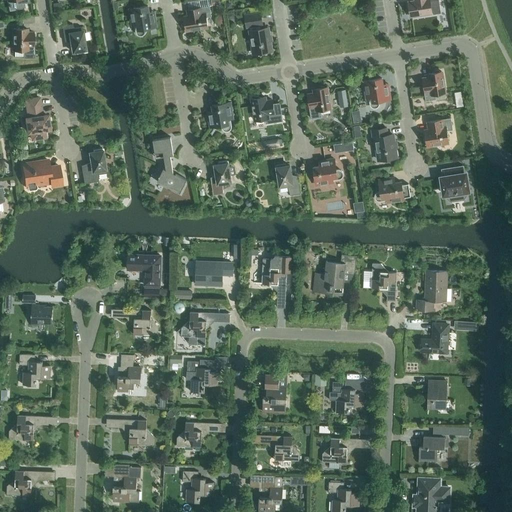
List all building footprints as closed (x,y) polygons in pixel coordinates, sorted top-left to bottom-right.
[(416,0),(416,1),(408,2),(411,17),(439,12),(437,0),(416,0)] [(61,2),(53,3),(54,11),(62,10),(61,2)] [(135,25),(136,32),(136,33),(136,34),(137,35),(138,35),(139,36),(140,36),(142,36),(143,36),(144,35),(145,34),(145,33),(146,33),(146,32),(146,31),(145,29),(156,27),(154,12),(149,13),(148,6),(130,9),(132,26),(135,25)] [(186,31),(208,27),(206,17),(211,17),(209,7),(187,10),(188,17),(184,18),(185,23),(184,24),(184,27),(186,29),(186,31)] [(254,54),(271,51),(270,41),(269,41),(268,36),(269,36),(268,28),(260,29),(259,25),(262,24),(260,13),(245,16),(247,27),(250,26),(251,31),(250,31),(254,54)] [(216,17),(215,19),(215,22),(217,24),(219,25),(223,25),(224,24),(223,16),(221,14),(218,15),(216,17)] [(86,52),(82,27),(74,28),(72,25),(72,24),(62,26),(64,39),(70,39),(72,52),(76,51),(76,54),(86,52)] [(27,32),(27,29),(21,29),(20,27),(17,27),(15,29),(13,29),(13,51),(23,51),(23,55),(33,55),(33,32),(27,32)] [(429,77),(422,79),(426,101),(436,99),(436,101),(446,99),(445,93),(442,71),(440,72),(438,71),(435,71),(434,73),(429,74),(429,77)] [(379,101),(390,99),(389,90),(384,90),(382,78),(364,81),(366,98),(369,97),(370,104),(370,106),(371,107),(373,108),(375,108),(376,108),(378,107),(379,106),(379,104),(379,103),(379,101)] [(319,88),(314,89),(314,93),(307,94),(311,119),(321,117),(320,111),(330,109),(327,87),(325,88),(323,86),(320,87),(319,88)] [(48,87),(40,89),(41,96),(49,95),(48,87)] [(345,90),(338,91),(341,107),(348,106),(345,90)] [(265,101),(265,97),(260,98),(258,97),(255,97),(254,99),(252,99),(255,121),(265,119),(266,124),(282,121),(280,103),(273,104),(272,100),(265,101)] [(50,127),(50,126),(49,126),(48,118),(48,117),(47,117),(46,115),(41,116),(40,111),(41,111),(39,98),(26,100),(28,118),(26,118),(26,120),(27,131),(28,131),(28,133),(30,132),(32,140),(41,139),(40,131),(41,131),(49,129),(48,127),(50,127)] [(231,126),(230,119),(233,119),(230,102),(212,105),(213,111),(208,112),(210,128),(221,126),(222,128),(222,129),(222,130),(223,130),(223,131),(224,131),(225,132),(226,132),(227,132),(228,132),(229,131),(230,131),(230,130),(231,130),(231,129),(231,128),(231,127),(231,126)] [(355,122),(363,121),(360,109),(352,110),(355,122)] [(447,131),(452,130),(451,118),(443,120),(443,119),(427,122),(429,130),(425,131),(426,138),(424,139),(425,142),(427,143),(427,146),(449,142),(447,131)] [(386,159),(396,157),(395,148),(394,148),(393,142),(394,142),(393,134),(388,135),(387,128),(371,131),(373,138),(375,138),(379,160),(381,160),(382,161),(385,161),(386,159)] [(161,173),(157,182),(168,187),(168,189),(172,189),(180,193),(182,188),(183,189),(184,187),(183,186),(186,180),(176,174),(175,175),(173,175),(170,155),(171,155),(172,152),(172,150),(172,148),(170,138),(171,138),(171,137),(153,140),(154,146),(156,153),(163,152),(166,170),(163,168),(161,173)] [(281,139),(271,141),(272,148),(282,147),(281,139)] [(353,142),(334,145),(335,153),(354,150),(353,142)] [(106,174),(102,148),(93,150),(93,152),(89,153),(91,166),(81,168),(84,184),(98,181),(98,175),(106,174)] [(343,176),(343,174),(343,173),(342,171),(341,170),(339,170),(338,170),(336,170),(334,159),(319,161),(320,166),(313,167),(316,185),(333,182),(333,180),(339,179),(341,178),(342,177),(343,176)] [(48,160),(23,164),(26,186),(27,186),(28,189),(29,190),(36,190),(37,188),(36,184),(51,182),(51,186),(62,184),(59,166),(49,168),(48,160)] [(211,180),(213,195),(224,194),(223,193),(223,183),(231,182),(227,161),(218,162),(218,165),(215,165),(217,179),(211,180)] [(286,164),(276,165),(280,186),(287,185),(290,195),(301,194),(298,178),(292,179),(290,165),(286,166),(286,164)] [(447,176),(441,177),(442,184),(443,184),(444,194),(447,194),(448,198),(452,201),(463,199),(466,196),(465,191),(468,191),(466,180),(465,174),(464,174),(463,167),(446,169),(447,176)] [(404,198),(411,197),(409,184),(402,185),(401,182),(389,183),(388,178),(379,180),(380,191),(379,191),(377,192),(376,193),(375,194),(375,196),(375,198),(376,199),(377,200),(379,201),(380,201),(387,200),(387,202),(404,200),(404,198)] [(363,202),(354,203),(355,212),(357,212),(358,218),(365,217),(363,202)] [(275,255),(271,259),(263,259),(262,284),(269,284),(277,293),(277,296),(277,307),(285,308),(285,297),(286,272),(293,272),(293,256),(275,255)] [(325,274),(315,273),(313,292),(332,294),(333,287),(342,288),(344,269),(355,270),(357,256),(342,255),(341,264),(326,262),(325,274)] [(159,287),(160,257),(129,256),(128,270),(146,271),(145,286),(159,287)] [(232,275),(233,264),(197,263),(196,285),(222,286),(223,275),(232,275)] [(372,263),(372,271),(364,271),(363,287),(371,287),(371,288),(379,288),(387,297),(386,300),(395,301),(396,272),(389,272),(381,264),(372,263)] [(446,288),(447,271),(426,270),(425,301),(417,300),(417,310),(433,311),(433,301),(446,301),(451,301),(451,289),(446,288)] [(159,296),(167,296),(171,296),(171,289),(160,289),(160,288),(144,288),(144,296),(159,297),(159,296)] [(175,290),(175,298),(192,299),(192,291),(175,290)] [(51,325),(52,308),(39,308),(39,306),(31,306),(30,326),(39,327),(39,324),(51,325)] [(151,311),(124,310),(124,309),(111,308),(111,317),(123,317),(123,319),(126,319),(135,328),(134,335),(158,336),(159,328),(151,320),(151,311)] [(205,345),(206,338),(206,330),(215,322),(218,322),(218,321),(230,322),(230,313),(214,312),(214,313),(190,312),(190,321),(181,329),(181,337),(189,337),(189,344),(205,345)] [(447,353),(448,325),(434,324),(433,340),(422,340),(421,351),(447,353)] [(50,379),(51,366),(38,365),(38,361),(33,361),(33,355),(20,354),(20,365),(29,366),(28,373),(24,373),(23,385),(36,386),(37,378),(50,379)] [(122,366),(123,366),(124,367),(123,372),(122,372),(121,377),(119,377),(118,392),(129,393),(129,390),(135,390),(135,383),(141,383),(141,368),(134,368),(134,356),(122,355),(122,366)] [(170,356),(170,364),(178,364),(182,364),(182,356),(170,356)] [(189,362),(188,371),(187,371),(186,379),(197,380),(192,380),(192,392),(205,393),(205,386),(218,386),(219,373),(215,373),(215,360),(200,359),(200,362),(189,362)] [(315,374),(315,385),(326,385),(326,374),(315,374)] [(263,397),(263,412),(286,413),(287,387),(279,387),(279,375),(267,375),(267,381),(266,387),(269,387),(269,392),(266,392),(266,397),(263,397)] [(329,400),(337,400),(337,412),(350,413),(350,405),(363,406),(363,393),(361,393),(362,381),(345,380),(345,382),(333,382),(333,391),(330,391),(329,400)] [(446,401),(447,382),(429,381),(428,408),(443,409),(443,401),(446,401)] [(171,410),(166,414),(171,419),(176,415),(171,410)] [(44,416),(44,417),(18,416),(17,423),(9,431),(8,440),(33,441),(33,433),(42,425),(45,425),(45,424),(57,425),(58,416),(44,416)] [(154,446),(154,438),(146,429),(147,421),(118,419),(118,428),(121,428),(130,437),(129,444),(154,446)] [(201,448),(202,440),(202,438),(210,431),(214,431),(225,432),(226,423),(214,423),(214,424),(186,422),(185,431),(177,438),(177,446),(201,448)] [(442,426),(441,434),(469,435),(469,427),(442,426)] [(252,442),(252,443),(263,443),(267,444),(275,452),(274,460),(281,460),(281,466),(291,467),(291,461),(299,461),(299,453),(292,444),(292,443),(292,436),(269,435),(252,434),(252,436),(252,442)] [(444,448),(445,437),(424,437),(423,447),(419,447),(419,460),(437,461),(437,448),(444,448)] [(322,454),(322,462),(330,462),(329,468),(339,469),(339,463),(346,463),(346,455),(355,447),(358,448),(371,448),(371,439),(356,438),(356,439),(331,438),(331,446),(322,454)] [(136,491),(136,488),(137,478),(141,479),(141,468),(129,467),(129,465),(117,465),(117,476),(119,476),(119,481),(117,481),(116,486),(113,486),(113,501),(139,502),(139,491),(136,491)] [(43,471),(43,472),(15,471),(15,478),(6,486),(6,495),(31,496),(31,487),(40,480),(55,480),(56,471),(43,471)] [(192,482),(191,489),(187,489),(186,502),(200,502),(200,495),(213,495),(214,483),(200,482),(201,479),(196,478),(196,472),(183,471),(183,482),(192,482)] [(251,475),(251,481),(263,481),(262,491),(262,497),(259,497),(258,511),(269,511),(269,510),(275,510),(275,502),(281,503),(282,488),(283,488),(283,487),(283,477),(274,476),(263,475),(251,475)] [(299,477),(299,485),(307,485),(307,477),(299,477)] [(449,503),(449,488),(439,487),(440,480),(419,479),(418,496),(414,496),(414,506),(418,506),(417,511),(438,511),(439,502),(449,503)] [(328,482),(328,492),(337,493),(337,500),(332,500),(332,511),(344,511),(345,505),(358,506),(359,493),(346,493),(346,488),(341,488),(341,482),(328,482)]
